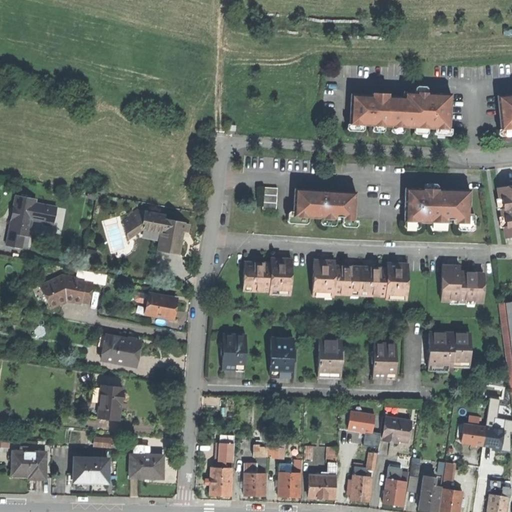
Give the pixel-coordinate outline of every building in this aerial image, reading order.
[(352,95),(351,126),(376,127),(419,128),(428,129),(428,125),(436,125),(436,129),(451,130),(452,95),(405,93),(405,97),(352,95)] [(497,96),(501,130),(511,129),(511,94),(511,95),(511,98),(505,99),(504,95),(497,96)] [(511,185),(510,186),(499,188),(506,237),(511,235),(511,185)] [(264,210),(277,211),(278,188),(265,188),(264,210)] [(406,189),(405,222),(422,222),(427,223),(432,223),(448,223),(458,223),(469,223),(469,213),(469,207),(471,207),(471,190),(438,190),(438,192),(425,191),(413,191),(410,189),(406,189)] [(357,192),(296,190),(295,212),(295,218),(310,219),(317,219),(322,219),(338,220),(343,220),(356,220),(357,192)] [(25,235),(31,236),(33,220),(36,203),(37,199),(17,196),(14,214),(10,233),(25,235)] [(58,207),(36,203),(33,220),(55,224),(58,207)] [(124,221),(130,239),(143,230),(145,213),(138,211),(124,221)] [(310,223),(310,219),(295,218),(295,212),(291,212),(288,215),(288,221),(291,225),(306,225),(310,223)] [(165,216),(145,213),(143,230),(162,233),(159,249),(170,250),(170,253),(180,254),(182,240),(184,230),(185,223),(185,222),(177,221),(164,219),(165,216)] [(473,213),(469,213),(469,223),(458,223),(458,228),(461,231),(473,231),(475,229),(476,215),(473,213)] [(23,248),(25,235),(10,233),(8,246),(23,248)] [(244,262),(243,291),(256,291),(269,292),(269,294),(290,295),(292,259),(272,258),(271,265),(263,265),(264,263),(244,262)] [(314,262),(312,298),(334,299),(334,297),(341,297),(372,298),(385,299),(385,301),(407,302),(408,266),(388,265),(388,271),(382,271),(382,269),(343,268),(343,269),(335,268),(336,263),(314,262)] [(443,266),(442,301),(484,302),(485,275),(467,274),(460,274),(460,271),(460,267),(443,266)] [(77,279),(77,282),(85,284),(85,282),(93,284),(106,286),(107,275),(79,270),(77,279)] [(50,306),(67,298),(74,300),(74,303),(82,304),(82,302),(90,304),(92,293),(93,284),(85,282),(85,284),(77,282),(77,279),(63,276),(41,286),(50,306)] [(146,315),(171,319),(173,309),(175,299),(149,294),(146,315)] [(511,394),(511,303),(499,305),(511,395),(511,394)] [(429,334),(429,368),(449,369),(449,365),(470,366),(471,335),(449,334),(429,334)] [(99,346),(103,347),(107,348),(108,336),(101,335),(99,346)] [(234,335),(224,335),(223,343),(221,343),(221,354),(223,354),(222,368),(246,369),(246,336),(234,335)] [(104,361),(136,366),(138,354),(140,342),(108,336),(107,348),(104,361)] [(283,342),(270,341),(270,374),(293,375),(293,362),(296,362),(296,349),(294,349),(294,342),(283,342)] [(330,344),(319,343),(318,377),(340,377),(341,365),(342,365),(343,352),(341,352),(341,344),(330,344)] [(384,344),(374,344),(374,352),(372,352),(371,365),(374,365),(373,377),(387,377),(387,376),(395,376),(396,345),(384,344)] [(122,388),(102,386),(99,419),(119,421),(120,409),(121,404),(123,404),(124,392),(122,391),(122,388)] [(349,408),(346,429),(365,432),(363,443),(378,445),(380,434),(372,433),(375,412),(349,408)] [(412,423),(386,418),(382,439),(384,439),(398,442),(408,444),(412,423)] [(468,426),(467,435),(477,436),(478,427),(468,426)] [(471,455),(482,456),(482,452),(484,437),(477,436),(467,435),(463,434),(461,449),(460,453),(471,455)] [(397,448),(398,442),(384,439),(383,442),(391,443),(390,447),(393,447),(397,448)] [(95,447),(118,449),(119,441),(95,440),(95,447)] [(287,458),(297,458),(298,443),(287,442),(287,458)] [(217,444),(217,453),(221,453),(220,462),(225,462),(226,445),(217,444)] [(135,447),(135,456),(150,456),(150,448),(135,447)] [(305,463),(314,463),(315,449),(306,448),(305,463)] [(328,448),(327,457),(337,458),(338,448),(328,448)] [(259,459),(259,466),(259,468),(268,468),(268,449),(260,449),(259,449),(259,459)] [(493,454),(482,452),(482,456),(481,462),(489,463),(492,463),(493,454)] [(35,480),(45,480),(46,454),(27,453),(18,453),(14,453),(13,478),(26,478),(26,480),(35,480)] [(217,453),(216,468),(232,469),(232,462),(225,462),(220,462),(221,453),(217,453)] [(370,453),(368,472),(374,472),(375,472),(377,454),(370,453)] [(150,479),(163,480),(164,457),(150,456),(135,456),(131,456),(130,477),(140,477),(140,479),(150,479)] [(329,464),(328,472),(337,473),(337,458),(327,457),(327,464),(329,464)] [(75,459),(75,483),(90,483),(108,484),(108,460),(75,459)] [(487,480),(489,463),(481,462),(479,479),(487,480)] [(437,475),(444,476),(445,464),(438,463),(437,475)] [(412,464),(411,477),(418,478),(420,466),(412,464)] [(444,476),(443,481),(451,482),(453,465),(445,464),(444,476)] [(245,466),(245,475),(266,475),(268,475),(268,468),(259,468),(259,466),(245,466)] [(280,466),(280,475),(292,475),(293,466),(280,466)] [(221,496),(231,496),(232,469),(216,468),(212,468),(211,496),(221,496)] [(356,468),(355,476),(365,477),(366,471),(366,469),(356,468)] [(388,470),(387,480),(400,482),(401,472),(388,470)] [(328,478),(309,477),(309,499),(322,499),(336,500),(337,473),(328,472),(328,478)] [(409,473),(401,472),(400,482),(408,483),(409,473)] [(424,474),(422,486),(435,488),(436,479),(433,479),(433,475),(424,474)] [(266,475),(245,475),(245,497),(255,497),(265,498),(266,475)] [(290,498),(301,499),(302,475),(295,475),(292,475),(280,475),(279,498),(290,498)] [(355,476),(353,476),(350,501),(359,502),(369,503),(372,478),(365,477),(355,476)] [(400,482),(387,480),(383,505),(393,506),(404,508),(408,483),(400,482)] [(443,481),(442,490),(450,491),(451,482),(443,481)] [(491,487),(502,488),(510,489),(510,483),(496,481),(492,481),(491,487)] [(437,511),(440,489),(435,488),(422,486),(419,511),(427,511),(437,511)] [(442,490),(439,511),(460,511),(462,492),(450,491),(442,490)] [(502,497),(490,496),(487,511),(506,511),(508,498),(502,497)]
